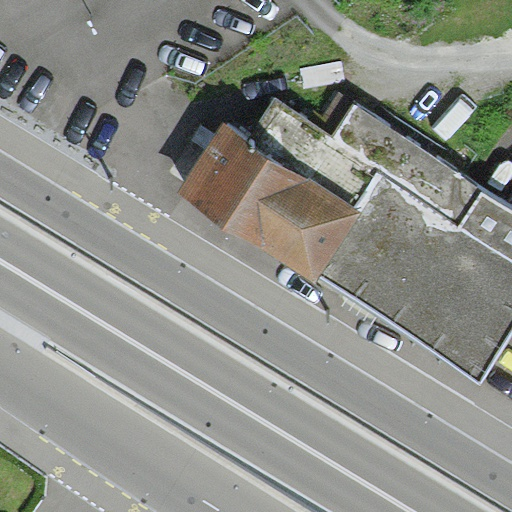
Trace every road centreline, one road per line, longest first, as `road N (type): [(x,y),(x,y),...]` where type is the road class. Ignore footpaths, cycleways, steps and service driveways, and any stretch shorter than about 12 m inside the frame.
road 1 (primary): [(511,488),(0,175)]
road 2 (primary): [(411,511),(0,254)]
road 3 (primary): [(0,367),(224,511)]
